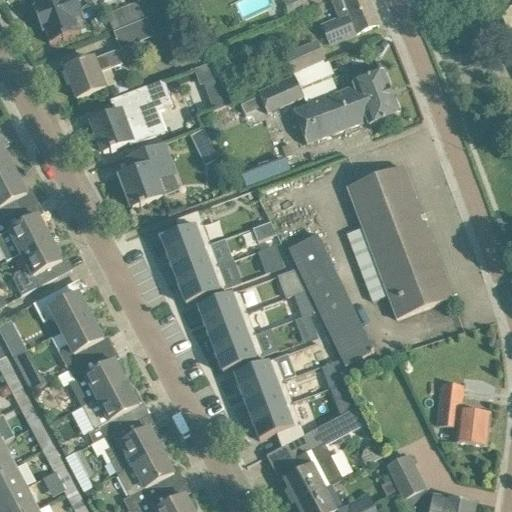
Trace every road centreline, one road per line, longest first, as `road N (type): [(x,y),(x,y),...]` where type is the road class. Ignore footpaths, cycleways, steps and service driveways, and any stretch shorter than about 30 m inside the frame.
road 1 (residential): [(242,511),(0,52)]
road 2 (tertiary): [(511,301),(396,0)]
